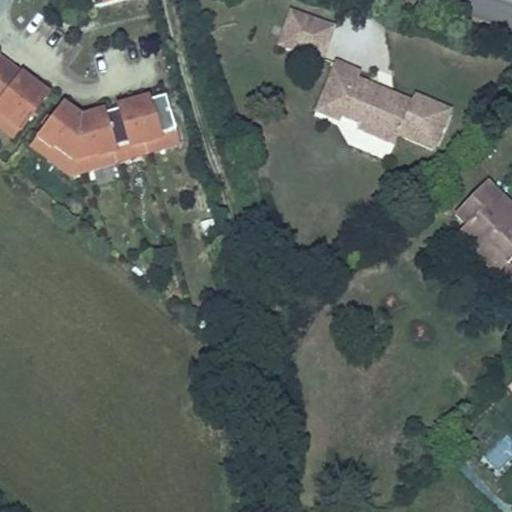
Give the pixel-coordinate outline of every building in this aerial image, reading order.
[(100,0),(100,1),(91,3),(93,11),(128,0),(100,0)] [(328,38),(333,24),(290,9),(285,22),(328,38)] [(321,58),(328,38),(285,22),(278,42),(321,58)] [(432,149),(449,109),(413,94),(410,101),(390,93),(388,99),(372,92),(375,86),(356,78),(359,71),(336,61),(321,96),(344,105),(340,114),(358,122),(356,128),(393,144),(397,134),(432,149)] [(31,84),(34,80),(21,70),(18,75),(31,84)] [(0,113),(18,127),(47,90),(34,80),(31,84),(18,75),(13,82),(0,72),(0,113)] [(390,93),(375,86),(372,92),(388,99),(390,93)] [(177,144),(163,94),(148,98),(147,95),(125,101),(138,145),(166,137),(169,146),(177,144)] [(340,114),(344,105),(321,96),(315,110),(337,120),(340,114)] [(80,172),(65,120),(80,115),(61,101),(34,138),(49,149),(50,146),(70,161),(73,173),(80,172)] [(138,145),(125,101),(117,103),(118,106),(103,110),(102,107),(95,110),(108,153),(138,145)] [(108,153),(95,110),(82,113),(82,115),(80,115),(65,120),(80,172),(91,168),(89,159),(108,153)] [(18,127),(0,113),(0,126),(12,135),(18,127)] [(169,146),(166,137),(138,145),(141,154),(169,146)] [(70,161),(50,146),(49,149),(34,138),(28,146),(67,175),(73,173),(70,161)] [(141,154),(138,145),(108,153),(110,163),(141,154)] [(91,168),(110,163),(108,153),(89,159),(91,168)] [(511,254),(511,204),(487,179),(453,213),(465,225),(453,236),(491,275),(511,254)]
